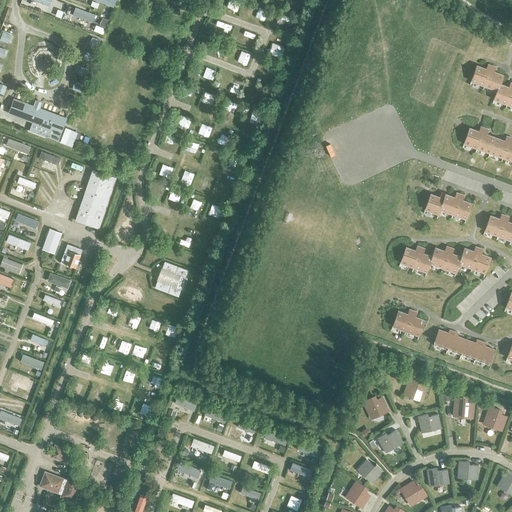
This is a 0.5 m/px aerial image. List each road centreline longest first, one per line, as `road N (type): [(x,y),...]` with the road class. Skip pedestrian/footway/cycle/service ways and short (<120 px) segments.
road 1 (unclassified): [(162,478),(182,426),(280,461),(263,511)]
road 2 (unclassified): [(202,10),(266,33),(251,75),(186,51)]
road 3 (unclassified): [(70,227),(32,295),(0,383)]
road 4 (unclassified): [(45,431),(162,478)]
